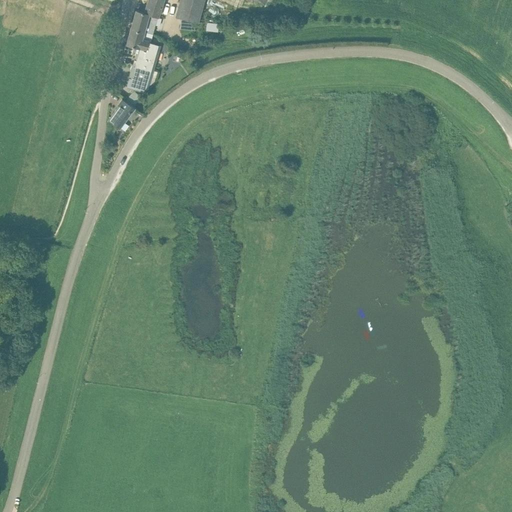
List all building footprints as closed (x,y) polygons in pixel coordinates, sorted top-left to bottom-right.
[(151,35),(152,36),(157,17),(158,17),(163,0),(146,0),(143,12),(135,10),(130,28),(151,35)] [(179,0),(175,16),(198,23),(204,0),(179,0)] [(151,35),(130,28),(126,44),(137,47),(128,77),(129,77),(126,86),(142,91),(146,88),(148,89),(161,45),(150,42),(152,36),(151,35)] [(133,90),(125,100),(134,107),(142,97),(133,90)] [(118,106),(108,120),(119,129),(134,108),(122,98),(117,105),(118,106)]
